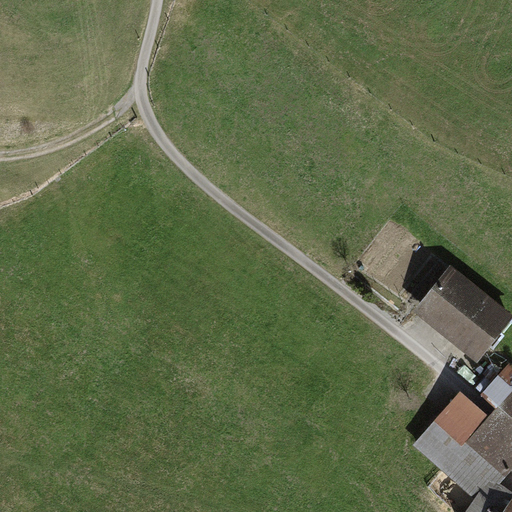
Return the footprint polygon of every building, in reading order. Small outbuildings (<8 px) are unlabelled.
[(511,319),(511,315),(450,266),(412,312),(476,364),(511,319)] [(480,396),(495,409),(497,407),(511,419),(511,365),(509,363),(480,396)] [(493,478),(499,484),(511,469),(511,437),(488,417),(460,392),(412,446),(473,500),(493,478)] [(493,412),(488,417),(511,437),(511,419),(497,407),(495,409),(493,412)] [(511,492),(504,487),(499,484),(493,478),(473,500),(465,511),(502,511),(511,497),(511,492)] [(511,511),(511,497),(502,511),(511,511)]
